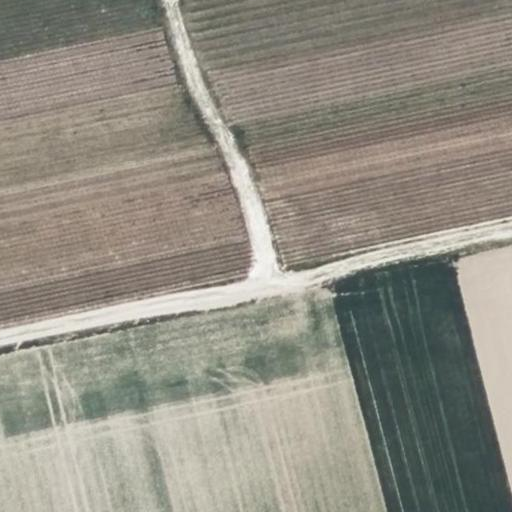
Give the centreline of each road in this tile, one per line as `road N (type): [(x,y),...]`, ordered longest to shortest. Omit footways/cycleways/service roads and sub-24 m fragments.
road 1 (track): [(511,229),(0,336)]
road 2 (track): [(261,280),(250,200),(210,119),(174,0)]
